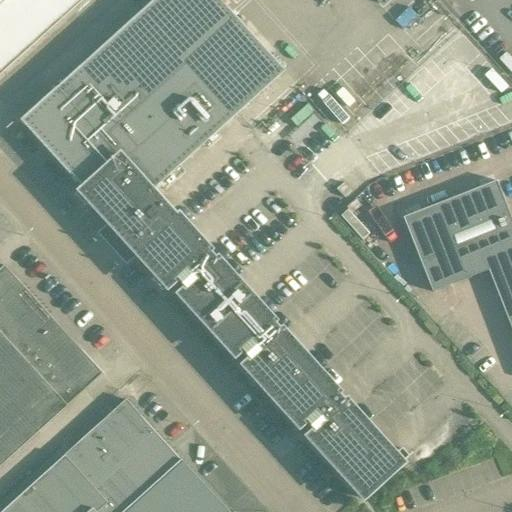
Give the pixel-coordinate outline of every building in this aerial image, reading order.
[(0,0),(0,73),(81,0),(0,0)] [(217,0),(151,0),(18,121),(80,189),(73,196),(84,207),(91,201),(112,226),(106,231),(117,244),(129,257),(136,251),(157,275),(151,281),(161,292),(174,281),(182,290),(176,296),(232,357),(238,352),(246,361),(240,367),(297,429),(303,423),(311,432),(305,438),(361,500),(411,455),(410,454),(407,456),(400,449),(393,455),(173,214),(171,216),(159,202),(149,192),(282,71),(217,0)] [(511,217),(498,182),(405,218),(434,293),(490,271),(511,328),(511,217)] [(0,267),(0,266),(0,463),(99,373),(0,267)] [(125,401),(1,511),(222,511),(224,511),(125,401)]
